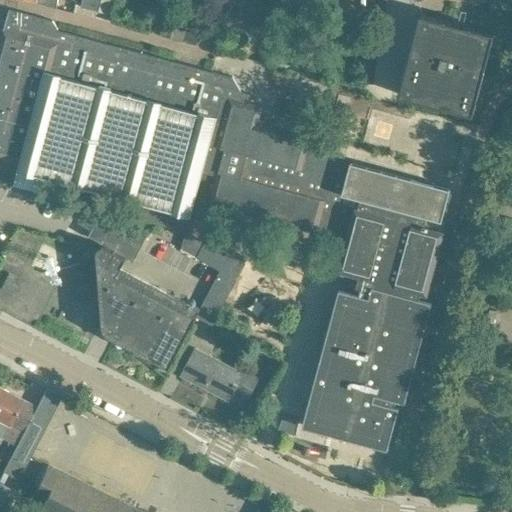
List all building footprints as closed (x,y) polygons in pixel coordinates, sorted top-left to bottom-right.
[(56,8),(57,0),(30,0),(44,3),(43,5),(56,8)] [(100,5),(101,0),(82,0),(81,6),(81,7),(98,12),(100,5)] [(385,10),(387,0),(378,0),(378,8),(385,10)] [(302,28),(308,5),(294,1),(288,24),(302,28)] [(383,22),(385,10),(378,8),(376,20),(383,22)] [(203,169),(228,76),(58,31),(52,20),(9,9),(0,44),(0,156),(20,162),(13,186),(62,199),(67,182),(142,203),(137,219),(186,232),(191,215),(203,169)] [(474,114),(495,33),(421,13),(400,95),(474,114)] [(382,34),(383,22),(376,20),(374,32),(382,34)] [(184,41),(197,44),(199,34),(186,31),(184,41)] [(380,45),(382,34),(374,32),(372,44),(380,45)] [(292,62),(298,39),(285,35),(278,58),(292,62)] [(378,57),(380,45),(372,44),(370,56),(378,57)] [(319,52),(304,48),(299,63),(315,67),(319,52)] [(376,69),(378,57),(370,56),(368,68),(376,69)] [(374,81),(376,69),(368,68),(366,80),(374,81)] [(415,363),(431,303),(421,300),(422,292),(426,294),(455,186),(413,175),(412,180),(351,163),(349,170),(343,168),(346,156),(314,148),(313,152),(305,150),(308,139),(256,125),(260,108),(243,103),(246,93),(241,92),(233,77),(228,76),(203,169),(218,173),(210,202),(240,210),(239,212),(255,217),(256,215),(347,239),(339,270),(354,273),(351,285),(355,286),(353,294),(343,291),(337,309),(335,309),(319,369),(317,368),(313,384),(315,385),(307,415),(318,418),(315,428),(387,448),(396,417),(394,416),(397,407),(394,406),(396,398),(405,401),(413,371),(415,372),(418,364),(415,363)] [(101,242),(112,223),(99,216),(89,235),(101,242)] [(169,367),(197,315),(200,308),(195,306),(122,267),(126,258),(133,262),(148,233),(116,216),(114,218),(112,223),(101,242),(98,249),(97,250),(97,251),(97,252),(97,253),(102,319),(103,324),(103,327),(104,329),(105,331),(107,333),(108,335),(111,336),(166,366),(169,367)] [(206,240),(197,258),(220,271),(207,297),(222,305),(245,260),(206,240)] [(79,302),(89,284),(83,281),(86,274),(77,270),(73,277),(81,281),(72,298),(79,302)] [(0,287),(11,294),(15,286),(11,283),(14,276),(7,272),(0,285),(0,287)] [(222,305),(207,297),(200,308),(197,315),(212,324),(222,305)] [(236,305),(224,327),(265,350),(285,361),(297,339),(276,328),(236,305)] [(491,332),(498,310),(485,306),(478,328),(491,332)] [(195,348),(181,375),(228,399),(233,390),(246,397),(245,399),(246,399),(257,378),(241,370),(240,372),(195,348)] [(23,432),(36,407),(22,400),(22,399),(0,387),(0,436),(2,437),(16,445),(23,432)] [(17,478),(59,395),(45,388),(36,407),(23,432),(16,445),(3,471),(17,478)] [(281,511),(268,505),(264,511),(141,511),(46,464),(29,498),(40,504),(39,507),(49,511),(281,511)]
